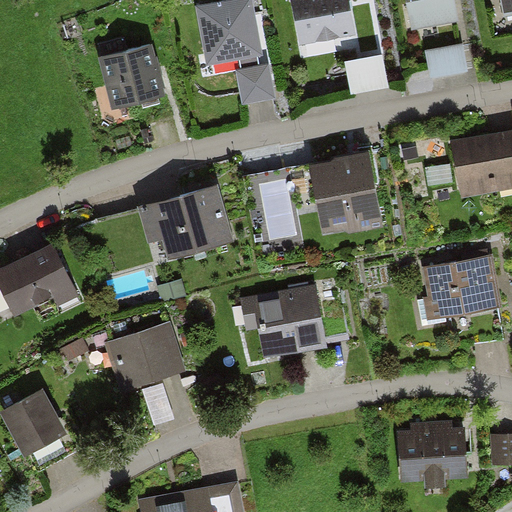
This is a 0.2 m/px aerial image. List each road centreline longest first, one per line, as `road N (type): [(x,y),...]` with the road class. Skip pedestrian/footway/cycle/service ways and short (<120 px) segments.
road 1 (residential): [(511,93),(249,140),(141,169),(0,227)]
road 2 (residential): [(51,511),(183,438),(271,412),(388,389),(472,383),(511,392)]
